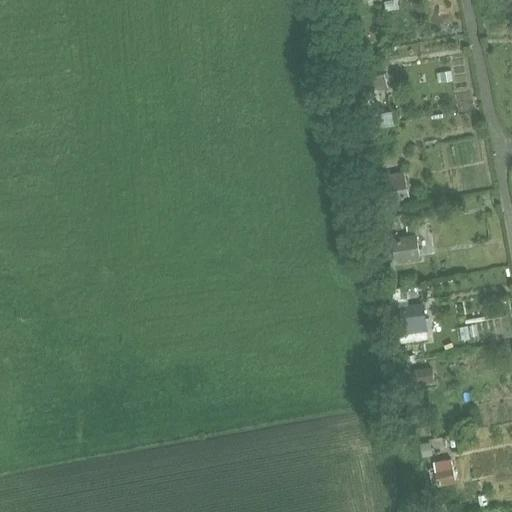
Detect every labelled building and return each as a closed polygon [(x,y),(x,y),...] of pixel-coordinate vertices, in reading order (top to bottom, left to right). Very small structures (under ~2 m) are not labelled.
[(386,86),(382,67),(359,72),(363,91),(386,86)] [(402,171),(378,175),(382,195),(406,191),(402,171)] [(396,262),(420,259),(416,235),(392,238),(396,262)] [(426,331),(423,305),(390,308),(393,335),(426,331)] [(433,380),(431,369),(411,371),(412,383),(433,380)] [(425,453),(454,451),(453,439),(424,442),(425,453)] [(452,467),(434,471),(438,485),(455,481),(452,467)]
